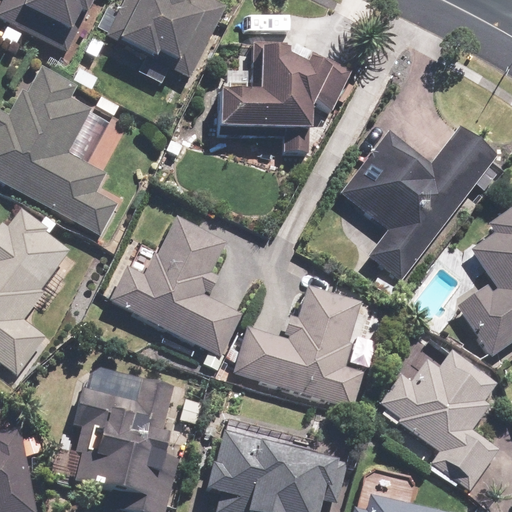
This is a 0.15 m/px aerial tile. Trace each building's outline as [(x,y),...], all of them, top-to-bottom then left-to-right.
[(3,0),(0,6),(0,22),(5,25),(0,33),(0,41),(15,49),(23,34),(66,56),(87,14),(92,16),(100,0),(3,0)] [(161,85),(169,71),(170,68),(191,78),(227,8),(210,0),(130,0),(109,41),(143,58),(136,73),(161,85)] [(291,48),(252,47),(251,90),(223,90),(222,129),(281,131),(281,156),(310,157),(311,132),(314,132),(315,107),(335,67),(315,57),(313,61),(290,60),(291,48)] [(0,114),(0,182),(100,239),(118,207),(98,195),(109,176),(70,154),(94,112),(73,100),(79,90),(39,67),(9,120),(0,114)] [(399,279),(498,156),(460,125),(428,164),(390,134),(341,195),(387,233),(370,255),(399,279)] [(511,210),(489,226),(495,235),(469,253),(491,285),(459,307),(493,356),(511,342),(511,210)] [(68,253),(16,215),(4,231),(0,227),(0,366),(16,378),(47,337),(25,320),(45,293),(40,290),(68,253)] [(227,244),(177,219),(158,256),(153,253),(143,274),(127,267),(109,304),(222,359),(243,315),(210,299),(220,278),(212,274),(227,244)] [(290,317),(283,338),(247,327),(232,375),(351,412),(363,373),(346,367),(353,346),(348,345),(360,307),(306,290),(297,319),(290,317)] [(425,360),(407,383),(402,379),(380,406),(435,451),(428,460),(468,492),(499,454),(471,432),(491,407),(486,403),(494,394),(451,359),(440,372),(425,360)] [(175,385),(87,371),(83,388),(75,426),(83,428),(71,483),(122,495),(118,511),(167,511),(179,463),(169,460),(175,434),(164,431),(175,385)] [(181,397),(176,422),(209,428),(213,403),(181,397)] [(336,493),(343,465),(296,452),(299,440),(226,421),(207,492),(227,497),(223,511),(323,511),(329,491),(336,493)] [(0,511),(36,511),(22,430),(0,434),(0,511)] [(376,498),(378,499),(368,497),(364,511),(442,511),(388,500),(389,500),(391,499),(392,497),(393,496),(394,495),(394,493),(394,492),(395,490),(394,489),(394,487),(393,486),(393,484),(392,483),(390,482),(389,481),(388,480),(386,480),(384,480),(383,480),(381,480),(380,481),(378,481),(377,482),(376,483),(375,485),(374,486),(374,487),(373,489),(373,491),(374,492),(374,494),(375,495),(375,497),(376,498)]
